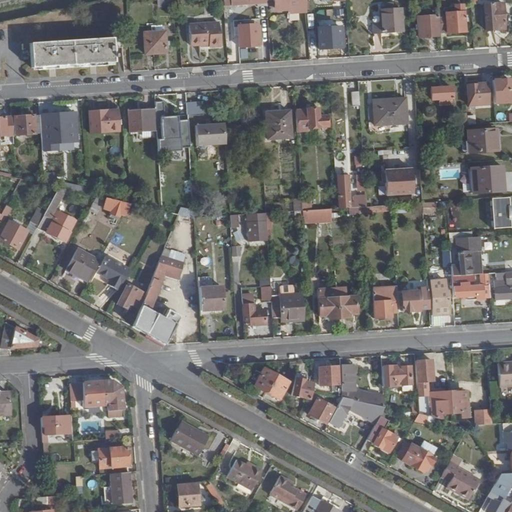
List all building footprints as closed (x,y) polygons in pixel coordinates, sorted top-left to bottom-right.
[(248,0),(249,7),(257,7),(257,9),(266,9),(265,0),(248,0)] [(305,0),(273,0),(273,1),(278,1),(279,11),(306,9),(305,0)] [(382,22),(382,33),(403,32),(402,10),(393,10),(392,3),(383,4),(383,10),(381,10),(381,16),(382,22)] [(485,5),(486,31),(505,30),(504,4),(485,5)] [(447,16),(439,16),(440,33),(448,32),(448,33),(467,32),(466,13),(465,13),(464,6),(456,6),(456,13),(447,14),(447,16)] [(440,33),(439,16),(418,17),(419,38),(440,37),(440,33)] [(190,44),(200,44),(210,44),(210,47),(220,46),(219,23),(188,25),(190,44)] [(239,26),(239,27),(239,36),(240,48),(257,46),(256,25),(239,26)] [(341,47),(340,40),(340,34),(340,27),(318,28),(319,48),(341,47)] [(166,53),(164,32),(143,34),(144,55),(166,53)] [(123,48),(123,39),(30,45),(32,69),(114,63),(114,49),(123,48)] [(509,80),(492,81),(494,104),(511,103),(511,100),(511,99),(511,89),(509,90),(509,80)] [(478,89),(478,85),(467,86),(468,106),(469,106),(476,105),(489,105),(488,88),(478,89)] [(452,99),(451,88),(431,90),(432,100),(439,100),(439,105),(450,104),(450,99),(452,99)] [(406,124),(404,100),(373,101),(375,126),(406,124)] [(185,103),(186,116),(203,115),(202,102),(185,103)] [(159,103),(154,103),(155,111),(157,138),(157,141),(172,141),(179,141),(177,124),(173,124),(172,118),(160,119),(159,103)] [(295,111),(296,134),(307,133),(307,128),(326,127),(326,116),(318,116),(317,108),(315,107),(307,107),(305,109),(305,111),(295,111)] [(157,138),(155,111),(128,112),(129,134),(137,134),(137,138),(157,138)] [(118,132),(116,112),(88,113),(89,134),(118,132)] [(290,139),(288,112),(265,114),(267,140),(290,139)] [(75,129),(74,114),(54,115),(54,122),(40,122),(41,140),(50,139),(49,131),(75,129)] [(34,135),(33,116),(13,118),(14,136),(34,135)] [(0,136),(12,136),(11,118),(0,118),(0,136)] [(195,146),(224,144),(223,124),(194,126),(195,146)] [(497,151),(495,130),(467,132),(468,142),(469,153),(497,151)] [(354,156),(356,169),(363,168),(361,154),(354,156)] [(502,166),(469,168),(470,193),(500,191),(500,185),(503,185),(502,166)] [(411,169),(383,171),(385,195),(413,194),(411,169)] [(339,208),(359,207),(366,207),(366,196),(353,197),(353,203),(350,204),(348,176),(338,176),(339,208)] [(37,226),(36,227),(64,243),(75,222),(57,212),(53,220),(51,218),(66,190),(58,188),(44,213),(37,226)] [(96,197),(93,202),(105,205),(104,209),(111,212),(111,214),(118,216),(119,215),(124,217),(130,204),(96,197)] [(508,197),(491,198),(493,228),(510,227),(508,197)] [(293,211),(301,211),(300,199),(292,200),(293,211)] [(434,202),(422,203),(422,213),(435,212),(434,202)] [(128,218),(135,205),(134,205),(130,204),(124,217),(128,218)] [(6,206),(1,214),(5,217),(10,209),(6,206)] [(179,214),(190,216),(192,209),(180,207),(179,214)] [(29,222),(37,226),(44,213),(37,209),(29,222)] [(330,209),(305,211),(306,223),(331,221),(330,209)] [(267,240),(265,213),(245,214),(247,242),(267,240)] [(0,234),(0,240),(17,249),(26,232),(7,222),(5,226),(3,224),(0,229),(0,230),(2,231),(0,234)] [(451,270),(452,276),(470,275),(469,252),(479,251),(479,237),(472,237),(458,238),(459,269),(451,270)] [(232,246),(233,256),(241,256),(240,246),(232,246)] [(66,268),(88,280),(98,263),(76,250),(66,268)] [(450,251),(443,251),(444,266),(451,266),(450,251)] [(109,286),(118,290),(129,270),(105,256),(96,272),(108,280),(112,282),(109,286)] [(158,263),(132,327),(164,345),(176,318),(164,311),(160,318),(148,312),(163,275),(176,279),(181,264),(164,259),(162,265),(158,263)] [(64,271),(86,283),(88,280),(66,268),(64,271)] [(511,271),(496,273),(496,281),(494,281),(495,299),(511,298),(511,271)] [(473,296),(490,295),(489,274),(470,275),(452,276),(453,297),(465,296),(466,298),(474,298),(473,296)] [(269,277),(259,278),(260,286),(270,286),(269,277)] [(430,281),(431,291),(438,291),(438,295),(445,294),(444,280),(430,281)] [(135,309),(142,295),(126,286),(115,305),(124,309),(126,304),(135,309)] [(199,311),(222,310),(220,287),(198,289),(199,311)] [(262,302),(271,302),(270,296),(270,287),(261,287),(262,302)] [(419,309),(429,308),(428,296),(428,291),(427,287),(416,288),(416,292),(401,293),(402,312),(412,311),(413,310),(419,310),(419,309)] [(390,312),(398,311),(397,288),(373,290),(374,320),(390,318),(390,312)] [(327,319),(338,319),(336,289),(326,290),(326,299),(317,299),(318,316),(327,316),(327,319)] [(336,289),(338,319),(348,318),(348,314),(356,314),(355,297),(345,298),(344,289),(336,289)] [(431,291),(432,316),(449,314),(447,294),(445,294),(438,295),(438,291),(431,291)] [(253,293),(243,294),(243,302),(254,302),(253,293)] [(271,302),(272,318),(280,318),(280,320),(292,319),(292,322),(302,322),(301,295),(270,296),(271,302)] [(242,306),(243,325),(252,325),(253,322),(264,321),(264,313),(263,313),(262,311),(253,312),(252,305),(242,306)] [(6,323),(0,347),(0,356),(10,356),(10,349),(35,347),(37,340),(6,323)] [(430,362),(413,362),(414,374),(430,373),(430,362)] [(511,387),(511,362),(497,364),(499,388),(511,387)] [(391,370),(382,371),(382,385),(392,384),(392,386),(401,385),(408,385),(409,385),(408,367),(396,367),(396,366),(391,366),(391,370)] [(351,367),(340,368),(342,397),(341,397),(384,407),(383,398),(355,390),(347,388),(347,383),(353,383),(352,374),(351,374),(351,367)] [(338,384),(337,368),(319,369),(319,385),(338,384)] [(266,392),(275,376),(263,369),(260,374),(256,381),(253,386),(266,392)] [(256,381),(260,374),(256,371),(251,379),(256,381)] [(430,373),(414,374),(415,383),(426,382),(431,382),(430,373)] [(287,383),(275,376),(266,392),(278,399),(287,383)] [(315,391),(314,386),(312,385),(311,384),(304,382),(304,381),(296,379),(292,396),(310,400),(315,391)] [(112,381),(102,382),(103,406),(107,405),(108,418),(123,417),(121,388),(112,381)] [(103,406),(102,382),(82,383),(83,407),(88,406),(93,406),(100,406),(103,406)] [(449,413),(447,392),(432,393),(432,401),(427,401),(426,382),(415,383),(417,410),(417,414),(426,416),(439,419),(439,414),(449,413)] [(462,391),(447,392),(449,413),(457,413),(458,418),(464,418),(463,408),(465,408),(464,399),(462,399),(462,391)] [(0,416),(9,416),(8,395),(0,394),(0,416)] [(341,397),(337,396),(332,404),(335,406),(337,407),(341,397)] [(337,407),(332,416),(341,420),(348,407),(376,422),(384,407),(341,397),(337,407)] [(335,406),(332,404),(330,407),(316,399),(308,414),(325,424),(335,406)] [(490,425),(489,411),(474,412),(475,426),(490,425)] [(424,424),(426,416),(417,414),(413,421),(424,424)] [(41,418),(43,443),(47,443),(47,435),(68,434),(67,417),(41,418)] [(169,441),(197,455),(206,437),(179,422),(169,441)] [(371,430),(365,442),(371,446),(372,445),(388,453),(396,437),(395,437),(395,435),(393,434),(392,436),(380,429),(377,433),(371,430)] [(404,439),(394,457),(402,461),(412,443),(404,439)] [(419,447),(432,454),(437,447),(423,439),(419,447)] [(419,447),(412,443),(402,461),(424,473),(430,461),(433,463),(437,457),(419,447)] [(106,469),(107,475),(110,475),(128,473),(126,447),(97,450),(97,452),(98,462),(99,469),(106,469)] [(235,459),(224,454),(211,477),(222,483),(235,459)] [(244,463),(236,459),(227,478),(252,491),(262,473),(251,467),(253,463),(246,460),(244,463)] [(449,462),(441,477),(449,482),(447,486),(455,490),(454,492),(468,499),(479,479),(457,468),(458,466),(449,462)] [(128,473),(110,475),(113,504),(131,502),(128,473)] [(511,473),(511,474),(500,474),(490,494),(494,496),(485,511),(503,511),(508,504),(501,500),(510,483),(511,479),(511,473)] [(296,510),(304,495),(290,488),(292,484),(279,477),(269,496),(296,510)] [(211,484),(220,498),(226,487),(210,479),(209,481),(211,484)] [(198,505),(196,484),(176,485),(178,506),(198,505)] [(218,506),(223,503),(220,498),(211,484),(204,486),(218,506)] [(311,497),(302,511),(337,511),(326,505),(319,502),(311,497)] [(319,502),(326,505),(329,501),(322,497),(319,502)] [(229,511),(223,503),(218,506),(222,511),(229,511)]
